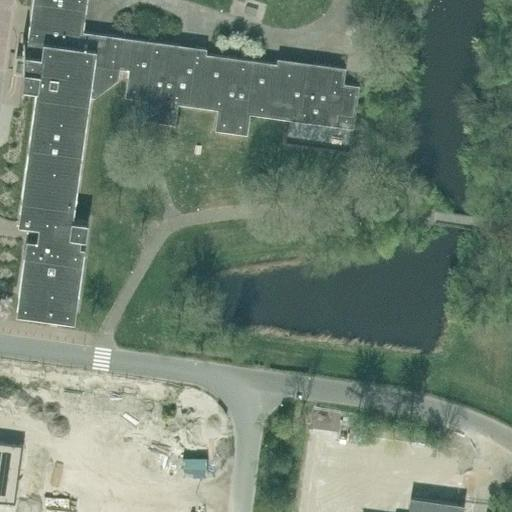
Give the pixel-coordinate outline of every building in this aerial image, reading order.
[(32,0),(25,56),(31,57),(29,72),(23,71),(20,88),(37,91),(18,223),(12,222),(9,249),(25,251),(16,312),(74,320),(84,247),(80,247),(81,237),(86,238),(88,223),(72,221),(94,65),(128,69),(124,97),(145,100),(142,121),(175,125),(177,104),(217,109),(215,131),(248,135),(250,113),(270,116),(272,106),(290,109),(289,120),(337,126),(338,115),(353,117),(357,86),(343,84),(345,69),(276,59),(275,64),(205,54),(206,50),(83,33),(86,0),(32,0)] [(247,0),(243,0),(240,13),(263,20),(267,6),(247,0)] [(393,455),(395,435),(354,431),(352,451),(393,455)] [(0,500),(15,502),(23,443),(0,439),(0,500)] [(55,447),(52,467),(72,470),(74,450),(55,447)] [(74,450),(72,470),(92,472),(94,452),(74,450)] [(52,467),(49,487),(69,490),(72,470),(52,467)] [(72,470),(69,490),(89,492),(92,472),(72,470)] [(462,511),(463,504),(412,496),(410,496),(407,511),(462,511)]
